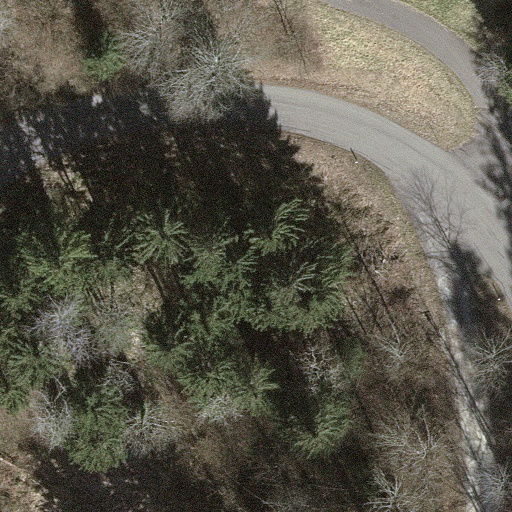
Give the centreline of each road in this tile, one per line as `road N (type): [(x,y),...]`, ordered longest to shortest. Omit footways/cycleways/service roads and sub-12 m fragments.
road 1 (unclassified): [(511,268),(448,172),(305,94),(147,83),(0,173)]
road 2 (track): [(448,172),(467,354),(462,511)]
road 3 (track): [(511,144),(457,49),(348,0)]
